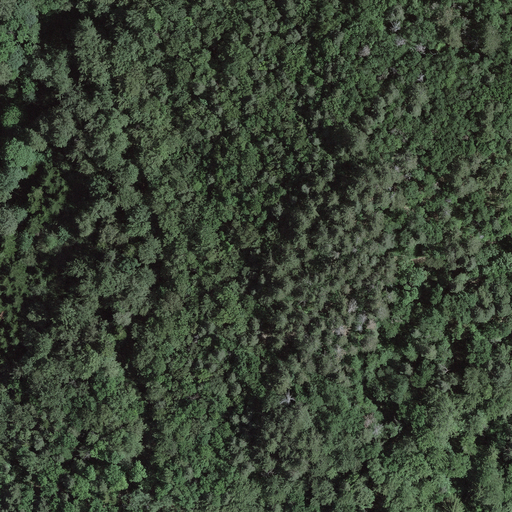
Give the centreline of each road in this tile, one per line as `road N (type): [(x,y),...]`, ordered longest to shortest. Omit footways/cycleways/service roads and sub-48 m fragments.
road 1 (track): [(511,236),(380,272),(288,342),(264,338),(250,322),(228,222),(142,57),(105,21),(75,6),(48,22),(40,40),(18,222),(0,268)]
road 2 (track): [(105,21),(120,54),(147,188),(166,232),(154,301),(125,357),(147,404),(144,451),(154,477),(207,511)]
road 3 (track): [(144,451),(191,446),(261,456),(378,456),(394,451),(454,390),(511,370)]
